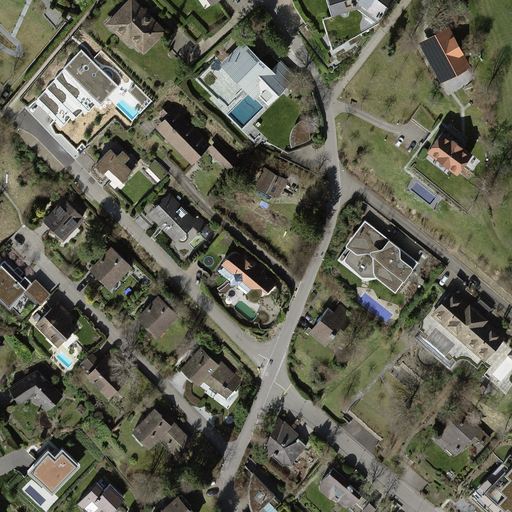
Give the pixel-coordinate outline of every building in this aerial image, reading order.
[(137,0),(130,0),(107,23),(131,46),(135,43),(146,54),(164,35),(163,24),(137,0)] [(329,0),(334,16),(359,8),(377,22),(394,0),(329,0)] [(451,27),(422,42),(442,82),(472,67),(451,27)] [(244,40),(220,64),(254,98),(258,94),(269,104),(297,75),(281,60),(273,68),(244,40)] [(82,50),(37,98),(64,123),(73,114),(77,118),(85,109),(89,112),(98,101),(102,105),(120,85),(82,50)] [(170,103),(159,113),(165,119),(157,127),(192,163),(207,147),(211,143),(170,103)] [(443,130),(427,151),(458,175),(475,154),(443,130)] [(216,139),(211,143),(207,147),(229,168),(237,159),(216,139)] [(116,144),(98,161),(123,187),(129,182),(125,178),(137,165),(116,144)] [(159,183),(169,174),(157,161),(147,170),(159,183)] [(264,166),(254,184),(278,196),(287,178),(264,166)] [(170,193),(149,213),(176,242),(194,225),(207,239),(214,231),(201,216),(193,216),(170,193)] [(65,198),(43,220),(65,240),(86,218),(65,198)] [(346,247),(335,263),(362,282),(376,278),(391,290),(414,261),(363,219),(349,237),(346,247)] [(114,246),(92,268),(114,288),(135,266),(114,246)] [(228,256),(218,270),(247,293),(251,289),(262,288),(268,293),(276,283),(266,273),(266,269),(243,251),(239,255),(236,253),(234,253),(228,256)] [(8,259),(0,266),(0,299),(2,302),(27,279),(8,259)] [(50,295),(35,279),(24,289),(40,305),(50,295)] [(450,288),(429,313),(483,359),(501,338),(511,348),(507,353),(511,357),(511,341),(486,319),(488,317),(469,301),(467,303),(450,288)] [(159,295),(138,318),(159,337),(180,314),(159,295)] [(59,302),(37,325),(60,348),(82,325),(59,302)] [(331,309),(310,333),(327,348),(354,317),(342,306),(336,313),(331,309)] [(440,333),(431,343),(446,357),(455,347),(440,333)] [(201,348),(181,369),(199,386),(204,380),(226,401),(244,382),(212,350),(208,354),(201,348)] [(91,374),(88,377),(110,399),(132,376),(110,354),(102,362),(92,353),(81,365),(91,374)] [(38,369),(10,386),(20,404),(36,396),(49,410),(63,396),(38,369)] [(439,426),(431,434),(444,447),(448,443),(456,451),(481,427),(457,403),(436,423),(439,426)] [(155,410),(133,432),(151,449),(160,440),(176,455),(192,439),(166,414),(162,417),(155,410)] [(273,419),(260,445),(266,451),(271,449),(280,459),(289,458),(299,449),(302,443),(301,436),(283,418),(273,419)] [(48,447),(28,467),(52,491),(80,464),(62,446),(55,453),(48,447)] [(511,511),(511,455),(510,453),(475,491),(498,511),(511,511)] [(316,479),(317,485),(327,494),(330,493),(341,503),(346,503),(356,511),(358,511),(361,511),(369,511),(376,505),(331,465),(316,479)] [(246,494),(252,511),(261,505),(268,511),(292,511),(291,510),(288,511),(279,511),(267,499),(274,494),(251,469),(246,482),(246,494)] [(98,481),(67,511),(110,511),(126,496),(111,482),(106,488),(98,481)] [(198,511),(181,493),(160,511),(198,511)]
